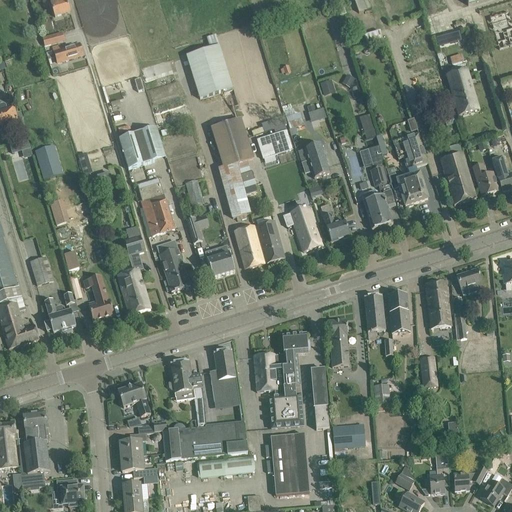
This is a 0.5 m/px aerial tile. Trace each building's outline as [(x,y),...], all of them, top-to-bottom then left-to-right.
[(51,5),(55,18),(70,13),(66,1),(61,2),(60,0),(50,0),(52,5),(51,5)] [(484,0),(429,0),(435,15),(467,5),(484,0)] [(511,23),(509,13),(490,19),(499,50),(511,46),(511,23)] [(364,36),(366,45),(382,40),(380,31),(364,36)] [(444,93),(430,32),(406,38),(420,99),(444,93)] [(438,47),(461,40),(459,33),(436,39),(438,47)] [(44,47),(64,42),(62,34),(42,39),(44,47)] [(57,64),(73,59),(83,56),(79,44),(60,50),(59,46),(53,48),(57,64)] [(220,47),(186,57),(199,101),(233,90),(220,47)] [(450,58),(452,66),(464,62),(461,54),(450,58)] [(291,74),(288,66),(283,68),(285,76),(291,74)] [(467,70),(453,74),(447,76),(459,117),(479,111),(467,70)] [(341,85),(349,89),(350,87),(354,90),(358,82),(347,76),(341,85)] [(511,94),(511,80),(502,83),(505,96),(511,94)] [(331,81),(320,85),(324,97),(335,93),(331,81)] [(299,111),(294,113),(291,103),(282,107),(290,130),(304,125),(299,111)] [(14,109),(7,111),(6,105),(4,104),(0,104),(0,111),(0,113),(0,112),(0,127),(7,125),(8,129),(19,126),(14,109)] [(359,119),(366,141),(375,138),(369,116),(359,119)] [(210,130),(223,168),(237,165),(248,163),(253,161),(241,120),(210,130)] [(166,159),(156,128),(118,140),(128,171),(166,159)] [(287,131),(257,141),(263,160),(291,151),(293,150),(287,131)] [(395,175),(388,178),(390,184),(396,203),(403,201),(405,208),(407,207),(409,208),(412,207),(413,205),(428,201),(419,175),(417,168),(428,165),(425,155),(419,134),(392,143),(398,161),(403,160),(408,178),(397,182),(395,175)] [(499,138),(491,141),(493,148),(501,145),(499,138)] [(28,140),(10,146),(13,154),(30,149),(28,140)] [(485,142),(477,145),(480,152),(488,150),(485,142)] [(330,175),(327,165),(321,144),(298,152),(302,164),(308,162),(314,180),(330,175)] [(476,200),(462,155),(459,145),(449,148),(452,158),(440,161),(454,207),(476,200)] [(62,178),(53,147),(36,152),(44,183),(62,178)] [(379,147),(368,150),(373,167),(376,166),(377,168),(384,166),(383,160),(379,147)] [(85,153),(77,156),(83,176),(91,173),(85,153)] [(492,162),(499,184),(502,194),(511,190),(511,173),(508,175),(503,158),(492,162)] [(248,163),(237,165),(242,184),(254,181),(252,172),(250,173),(248,163)] [(237,165),(223,168),(218,170),(228,209),(231,220),(236,219),(237,222),(246,219),(245,216),(250,215),(247,203),(242,184),(237,165)] [(363,195),(362,197),(363,203),(372,231),(393,225),(390,216),(388,210),(385,198),(392,196),(391,191),(392,191),(384,166),(377,168),(377,170),(369,172),(374,188),(378,187),(380,194),(381,197),(379,198),(377,192),(375,191),(366,194),(363,195)] [(500,192),(497,183),(494,174),(486,176),(483,166),(472,169),(481,198),(500,192)] [(198,181),(186,183),(191,207),(203,205),(198,181)] [(174,231),(167,208),(160,185),(139,191),(142,201),(141,202),(151,237),(174,231)] [(331,215),(326,199),(318,201),(331,244),(350,238),(345,222),(334,226),(331,215)] [(60,201),(50,204),(56,227),(66,224),(60,201)] [(308,208),(290,214),(291,218),(300,244),(303,253),(322,247),(318,237),(314,225),(308,208)] [(195,220),(186,222),(193,246),(202,243),(195,220)] [(282,250),(277,232),(274,222),(256,227),(264,255),(266,265),(284,259),(282,250)] [(25,311),(18,290),(2,238),(4,237),(0,223),(0,309),(16,305),(19,313),(25,311)] [(264,266),(261,256),(254,228),(234,233),(245,271),(264,266)] [(130,257),(134,272),(117,277),(123,296),(136,292),(137,296),(145,293),(138,272),(143,270),(138,255),(145,253),(137,229),(126,232),(133,256),(130,257)] [(165,274),(183,268),(175,242),(156,248),(165,274)] [(207,255),(209,261),(207,262),(213,281),(235,274),(227,249),(207,255)] [(76,253),(64,256),(68,272),(80,269),(76,253)] [(37,287),(47,284),(53,282),(46,259),(30,264),(37,287)] [(511,263),(504,265),(505,275),(503,276),(504,285),(511,284),(511,263)] [(183,268),(165,274),(167,282),(172,295),(190,289),(183,268)] [(483,290),(480,281),(477,271),(457,278),(463,297),(483,290)] [(114,316),(111,307),(110,302),(108,302),(100,277),(83,282),(86,290),(92,288),(96,303),(91,304),(92,307),(89,308),(93,323),(114,316)] [(77,278),(70,280),(76,301),(82,299),(77,278)] [(451,328),(447,294),(446,284),(425,286),(431,331),(451,328)] [(151,311),(145,293),(137,296),(136,292),(123,296),(127,307),(130,317),(151,311)] [(78,312),(73,294),(63,297),(66,307),(68,307),(70,312),(63,314),(61,308),(56,309),(53,301),(44,304),(50,323),(44,324),(47,333),(52,331),(53,335),(76,328),(71,314),(78,312)] [(408,312),(408,306),(406,296),(388,298),(389,314),(392,335),(410,333),(408,312)] [(385,331),(383,307),(382,297),(364,299),(368,341),(375,340),(375,332),(385,331)] [(461,300),(453,301),(456,342),(459,341),(467,340),(461,300)] [(16,305),(0,309),(0,321),(9,350),(39,341),(35,327),(24,330),(19,313),(16,305)] [(348,336),(347,332),(346,322),(327,324),(329,337),(330,337),(332,368),(348,367),(346,336),(348,336)] [(284,356),(274,357),(274,356),(254,358),(257,395),(278,393),(277,389),(280,389),(280,397),(268,398),(271,431),(304,428),(301,395),(295,395),(294,388),(300,387),(297,356),(308,355),(307,352),(310,352),(310,342),(306,342),(306,336),(283,338),(284,356)] [(385,357),(393,357),(392,342),(384,343),(385,357)] [(214,383),(211,383),(214,402),(239,398),(238,396),(231,352),(214,354),(214,355),(217,372),(212,373),(214,383)] [(419,360),(423,390),(438,388),(434,358),(419,360)] [(171,383),(169,385),(170,389),(172,391),(174,390),(176,399),(176,401),(186,399),(186,402),(194,400),(196,414),(197,421),(195,421),(195,430),(197,429),(205,429),(205,427),(206,427),(203,390),(202,390),(200,375),(199,375),(191,377),(189,362),(170,365),(173,383),(171,383)] [(329,430),(325,370),(311,372),(316,431),(329,430)] [(141,385),(118,392),(123,409),(136,405),(140,419),(151,415),(146,402),(141,385)] [(375,407),(391,405),(389,385),(373,387),(375,407)] [(39,474),(41,474),(49,473),(46,443),(48,443),(45,413),(34,415),(23,416),(24,426),(26,439),(23,440),(18,440),(19,446),(23,445),(27,476),(39,474)] [(163,433),(165,455),(166,464),(247,456),(244,422),(242,422),(241,422),(241,424),(206,427),(205,427),(205,429),(197,429),(195,430),(186,431),(173,432),(163,433)] [(154,424),(155,433),(167,432),(166,423),(154,424)] [(16,435),(15,434),(14,424),(0,425),(0,470),(20,468),(16,441),(18,441),(17,435),(16,435)] [(448,425),(449,439),(459,438),(458,424),(448,425)] [(138,428),(139,436),(145,435),(154,435),(153,427),(138,428)] [(363,427),(333,430),(334,449),(365,447),(363,427)] [(145,435),(139,436),(133,436),(133,443),(120,444),(121,459),(142,457),(141,443),(146,443),(145,435)] [(154,435),(153,437),(153,441),(155,443),(160,443),(161,441),(161,437),(159,435),(154,435)] [(309,495),(304,436),(271,438),(276,497),(309,495)] [(417,450),(411,450),(411,458),(422,457),(422,450),(417,450)] [(500,452),(497,457),(502,460),(505,455),(500,452)] [(447,455),(438,456),(438,465),(448,464),(448,463),(447,455)] [(143,471),(142,457),(121,459),(122,474),(136,472),(136,479),(143,479),(157,478),(157,470),(143,471)] [(253,457),(223,461),(198,464),(200,480),(255,474),(253,457)] [(409,491),(413,483),(414,482),(405,468),(401,475),(400,475),(396,484),(409,491)] [(479,486),(484,478),(487,472),(480,468),(477,475),(469,475),(469,474),(453,475),(455,494),(469,493),(468,483),(472,483),(479,486)] [(437,478),(429,479),(430,486),(431,496),(444,495),(444,485),(443,483),(443,474),(448,473),(448,470),(436,471),(437,478)] [(319,486),(330,486),(330,476),(319,476),(319,486)] [(157,478),(143,479),(144,486),(158,485),(157,478)] [(491,482),(480,499),(493,508),(502,494),(507,497),(511,490),(511,486),(502,480),(498,487),(491,482)] [(83,488),(81,489),(77,489),(77,481),(56,483),(57,493),(53,493),(54,501),(58,501),(58,507),(69,506),(69,510),(78,509),(78,506),(84,505),(84,500),(86,500),(85,493),(83,494),(83,488)] [(44,482),(22,484),(23,491),(30,490),(39,489),(45,488),(44,482)] [(124,502),(141,501),(140,486),(123,487),(124,502)] [(419,511),(424,504),(415,499),(406,494),(406,495),(402,492),(398,499),(402,502),(399,508),(405,511),(419,511)] [(260,511),(259,497),(247,498),(248,511),(260,511)] [(142,511),(141,501),(124,502),(125,511),(142,511)]
